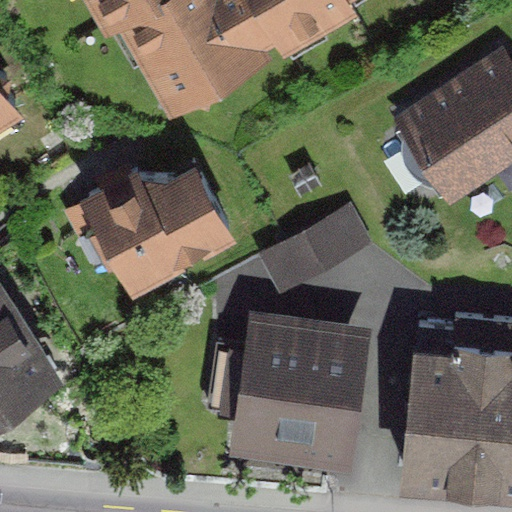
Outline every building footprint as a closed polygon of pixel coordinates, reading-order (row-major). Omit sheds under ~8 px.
[(125,7),(137,0),(103,0),(112,15),(125,7)] [(137,0),(125,7),(176,95),(193,85),(207,90),(210,75),(263,45),(256,32),(276,21),(283,33),(341,0),(137,0)] [(511,63),(504,51),(403,117),(450,188),(511,147),(511,63)] [(0,106),(15,97),(4,82),(6,66),(0,66),(0,106)] [(133,273),(230,222),(203,172),(183,181),(178,172),(141,171),(137,166),(90,191),(91,193),(68,205),(80,227),(103,215),(133,273)] [(281,275),(322,254),(307,226),(267,248),(281,275)] [(0,403),(53,371),(0,287),(0,403)] [(455,322),(422,319),(406,466),(511,477),(511,315),(456,310),(455,322)] [(345,431),(358,347),(255,332),(254,341),(219,336),(209,401),(244,406),(243,416),(345,431)]
